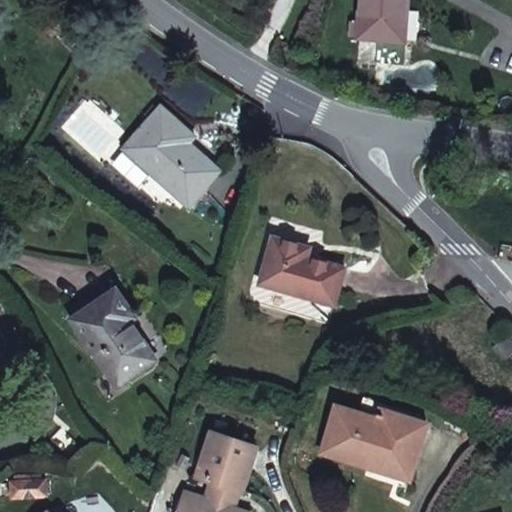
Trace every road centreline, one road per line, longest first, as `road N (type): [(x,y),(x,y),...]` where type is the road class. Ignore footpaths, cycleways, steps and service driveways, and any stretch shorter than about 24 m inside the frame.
road 1 (tertiary): [(360,120),(263,80),(137,0)]
road 2 (residential): [(493,280),(376,169),(360,120)]
road 3 (unclassified): [(0,320),(40,406),(33,430),(0,447)]
road 4 (tertiary): [(511,137),(360,120)]
